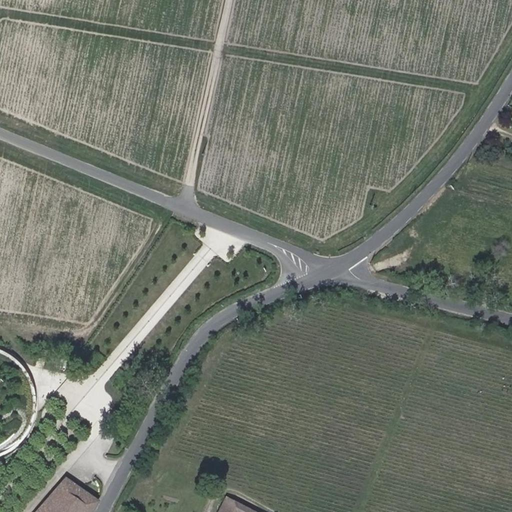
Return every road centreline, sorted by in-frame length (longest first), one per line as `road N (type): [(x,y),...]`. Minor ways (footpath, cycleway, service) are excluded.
road 1 (tertiary): [(100,511),(205,326),(336,269)]
road 2 (tertiary): [(336,269),(450,170),(511,80)]
road 3 (track): [(186,208),(229,0)]
road 4 (residential): [(0,132),(186,208)]
road 5 (residential): [(336,269),(511,321)]
road 6 (residential): [(336,269),(186,208)]
